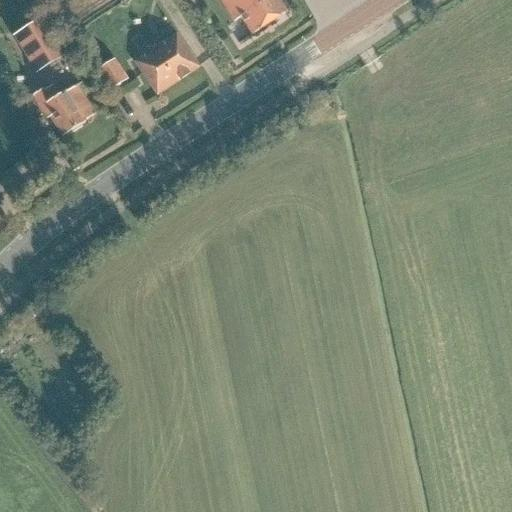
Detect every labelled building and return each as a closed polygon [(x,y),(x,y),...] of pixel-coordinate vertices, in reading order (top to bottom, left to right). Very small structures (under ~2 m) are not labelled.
[(252,36),(286,14),(276,0),(218,0),(233,23),(240,18),(252,36)] [(41,20),(13,37),(36,74),(64,57),(41,20)] [(157,96),(199,68),(176,34),(134,62),(157,96)] [(114,61),(97,72),(111,92),(127,81),(114,61)] [(63,139),(96,119),(76,87),(53,101),(45,89),(31,97),(45,119),(48,116),(63,139)]
